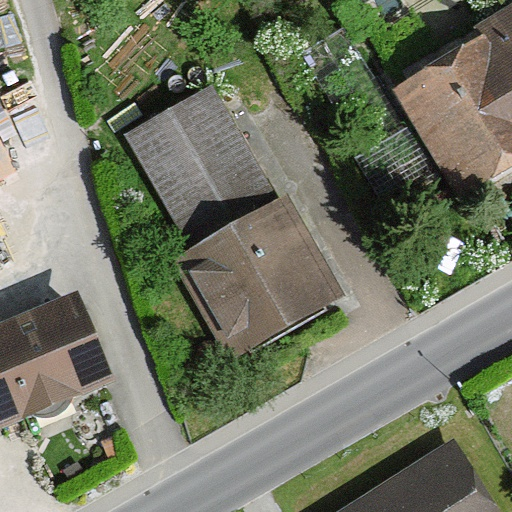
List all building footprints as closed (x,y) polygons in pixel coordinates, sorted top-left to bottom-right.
[(432,3),(430,0),(342,0),(330,7),(355,49),(432,3)] [(511,0),(509,0),(379,76),(458,212),(511,180),(511,0)] [(211,85),(116,137),(180,252),(274,201),(211,85)] [(274,201),(180,252),(236,363),(346,306),(288,195),(274,201)] [(0,336),(0,435),(115,384),(79,302),(0,336)] [(506,511),(449,417),(288,511),(506,511)]
